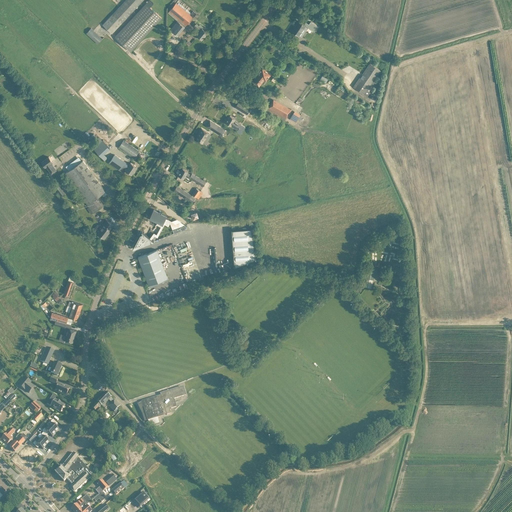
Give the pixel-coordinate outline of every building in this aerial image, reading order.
[(124,0),(102,24),(111,33),(141,0),(124,0)] [(114,36),(130,51),(162,18),(146,2),(114,36)] [(170,11),(186,25),(193,17),(176,3),(170,11)] [(170,29),(177,35),(185,27),(177,20),(170,29)] [(294,27),(292,31),(294,32),(296,34),(298,35),(299,34),(305,25),(307,26),(309,24),(305,22),(304,24),(303,24),(299,21),(295,27),(294,27)] [(309,24),(307,26),(314,31),(318,26),(310,21),(309,24)] [(202,28),(203,27),(200,24),(199,25),(196,23),(194,26),(200,31),(196,35),(202,40),(208,33),(202,28)] [(86,33),(98,44),(102,38),(91,27),(86,33)] [(142,48),(153,58),(159,51),(148,42),(142,48)] [(353,87),(367,96),(377,81),(375,79),(381,70),(369,63),(353,87)] [(251,86),(254,89),(258,85),(258,86),(265,77),(266,78),(270,74),(262,67),(257,73),(258,74),(252,81),(254,82),(251,86)] [(268,108),(286,118),(291,110),(273,99),(268,108)] [(250,109),(238,102),(235,107),(241,110),(244,112),(247,114),(250,109)] [(290,119),(296,122),(301,114),(295,110),(290,119)] [(241,124),(234,120),(235,118),(230,115),(226,122),(231,126),(231,125),(238,130),(241,124)] [(215,124),(212,129),(222,135),(225,130),(215,124)] [(203,143),(209,133),(202,128),(195,139),(203,143)] [(105,154),(110,149),(99,137),(90,145),(104,160),(108,157),(105,154)] [(118,147),(134,158),(139,150),(124,140),(118,147)] [(127,168),(126,170),(132,174),(137,167),(130,163),(129,165),(125,162),(114,154),(109,162),(120,170),(122,165),(127,168)] [(49,156),(41,161),(45,167),(46,167),(51,174),(57,170),(52,162),(53,162),(49,156)] [(83,160),(65,173),(87,204),(93,212),(105,203),(99,196),(100,195),(105,191),(102,187),(83,160)] [(187,172),(188,171),(182,168),(178,175),(184,178),(185,176),(203,186),(206,181),(192,173),(191,175),(187,172)] [(191,195),(181,188),(177,186),(174,191),(178,193),(188,200),(189,199),(193,202),(195,199),(194,198),(192,196),(191,196),(191,195)] [(191,194),(198,198),(203,192),(196,187),(191,194)] [(154,209),(149,217),(158,221),(156,224),(161,226),(158,232),(157,234),(154,232),(153,234),(150,238),(151,239),(152,238),(154,235),(157,237),(163,227),(164,224),(168,226),(171,221),(166,218),(167,216),(161,213),(162,212),(160,211),(159,212),(154,209)] [(103,224),(104,225),(102,226),(100,224),(97,225),(93,230),(104,238),(109,232),(108,231),(109,229),(110,229),(113,225),(106,220),(103,224)] [(232,230),(234,266),(256,258),(252,228),(232,230)] [(141,233),(134,246),(136,248),(151,242),(150,241),(151,239),(153,241),(154,241),(151,239),(150,238),(142,231),(143,232),(141,234),(141,233)] [(138,257),(149,285),(167,278),(157,249),(138,257)] [(363,277),(366,278),(373,280),(376,268),(369,266),(369,267),(366,266),(363,277)] [(68,280),(64,293),(66,294),(64,298),(67,300),(69,295),(74,281),(68,280)] [(69,302),(68,305),(81,310),(82,304),(74,301),(73,301),(72,303),(69,302)] [(68,316),(77,319),(81,310),(68,305),(66,311),(70,312),(68,316)] [(66,323),(68,317),(52,312),(50,318),(59,321),(66,323)] [(73,342),(76,330),(68,327),(65,336),(66,336),(65,340),(73,342)] [(43,355),(40,361),(48,365),(54,351),(47,348),(43,355)] [(50,372),(53,374),(58,376),(62,366),(57,364),(54,362),(50,372)] [(34,387),(30,384),(31,382),(26,378),(19,386),(25,390),(29,393),(34,387)] [(69,389),(59,384),(55,392),(66,396),(67,394),(68,395),(69,391),(69,389)] [(166,395),(165,395),(165,394),(142,401),(142,403),(138,405),(138,404),(137,404),(142,414),(144,419),(147,418),(147,421),(152,419),(158,418),(158,416),(166,414),(167,415),(171,414),(169,408),(171,408),(171,409),(176,407),(174,399),(186,396),(184,388),(166,394),(166,395)] [(105,404),(109,400),(111,403),(114,400),(106,392),(97,401),(97,402),(98,402),(101,406),(105,409),(107,407),(105,404)] [(6,402),(9,404),(16,397),(13,394),(6,402)] [(65,406),(60,403),(61,403),(58,401),(58,402),(55,400),(51,407),(61,413),(65,406)] [(115,401),(109,407),(114,412),(120,406),(115,401)] [(34,402),(29,407),(36,413),(41,409),(34,402)] [(99,408),(101,406),(98,402),(97,402),(92,408),(96,411),(99,415),(102,412),(99,408)] [(33,419),(37,423),(43,416),(39,413),(33,419)] [(52,424),(49,427),(56,433),(59,430),(56,427),(58,424),(53,420),(51,422),(52,424)] [(45,429),(42,432),(43,433),(44,433),(47,436),(49,434),(52,437),(56,433),(49,427),(46,431),(45,429)] [(10,437),(15,432),(12,429),(1,439),(7,445),(12,440),(10,437)] [(43,436),(40,440),(46,446),(50,442),(47,439),(49,437),(47,436),(44,433),(43,433),(41,435),(43,436)] [(10,447),(15,452),(27,438),(24,435),(17,443),(15,441),(10,447)] [(35,442),(33,444),(38,449),(40,446),(43,450),(46,446),(40,440),(37,443),(35,442)] [(30,450),(22,459),(29,465),(36,457),(32,453),(36,449),(27,441),(26,443),(26,444),(28,446),(27,447),(30,450)] [(89,456),(93,460),(102,452),(98,447),(89,456)] [(67,479),(72,485),(69,487),(74,493),(91,477),(89,476),(92,473),(78,458),(79,457),(73,453),(62,467),(61,466),(55,472),(64,482),(67,479)] [(104,481),(109,487),(117,480),(112,474),(104,481)] [(100,487),(95,490),(99,495),(102,492),(108,487),(109,487),(104,481),(104,482),(102,480),(97,484),(100,487)] [(112,490),(116,495),(124,489),(120,484),(112,490)] [(0,499),(0,500),(4,503),(9,497),(6,494),(9,491),(4,485),(0,488),(0,499)] [(105,496),(102,493),(94,500),(96,502),(99,499),(101,502),(104,500),(102,498),(105,496)] [(143,493),(134,501),(140,508),(149,499),(143,493)] [(77,504),(71,509),(74,511),(80,511),(81,511),(83,510),(82,510),(87,505),(92,501),(87,495),(82,499),(84,502),(79,507),(77,504)]
